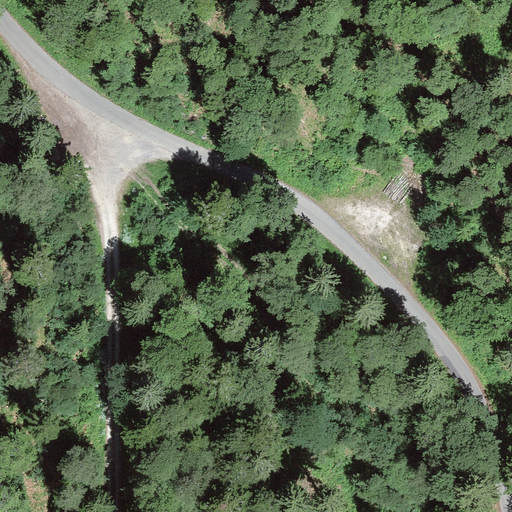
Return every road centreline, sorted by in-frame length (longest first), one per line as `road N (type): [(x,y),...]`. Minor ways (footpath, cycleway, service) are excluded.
road 1 (unclassified): [(510,511),(473,393),(369,264),(291,200),(101,107),(0,16)]
road 2 (track): [(117,511),(101,107)]
